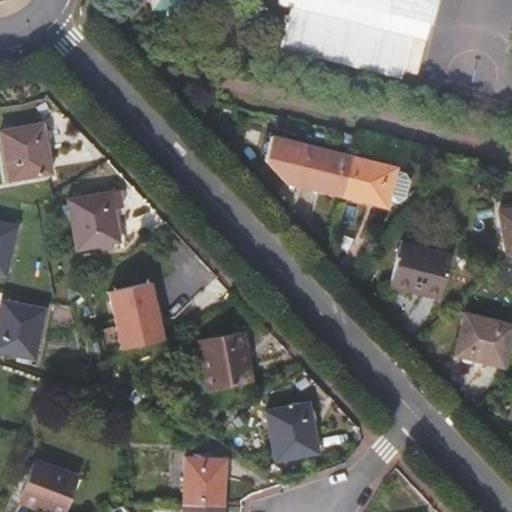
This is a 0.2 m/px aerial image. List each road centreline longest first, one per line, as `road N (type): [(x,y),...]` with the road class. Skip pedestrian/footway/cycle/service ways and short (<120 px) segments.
road 1 (residential): [(50,25),(420,419)]
road 2 (residential): [(420,419),(506,511)]
